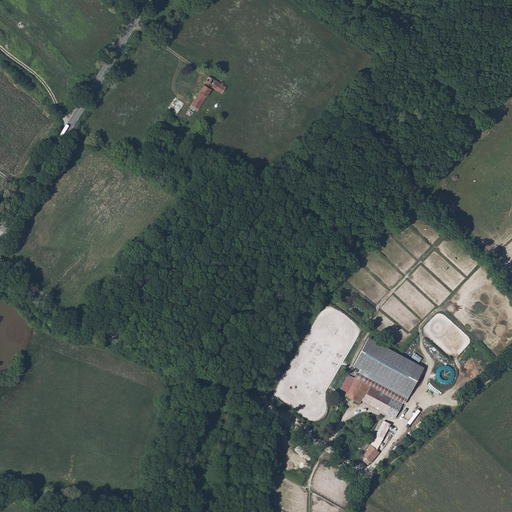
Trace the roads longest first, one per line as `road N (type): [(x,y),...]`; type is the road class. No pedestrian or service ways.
road 1 (unknown): [(0,279),(84,341),(264,420),(310,454),(324,451),(350,407)]
road 2 (unclassified): [(147,0),(0,234)]
road 3 (track): [(358,511),(361,490),(511,360)]
